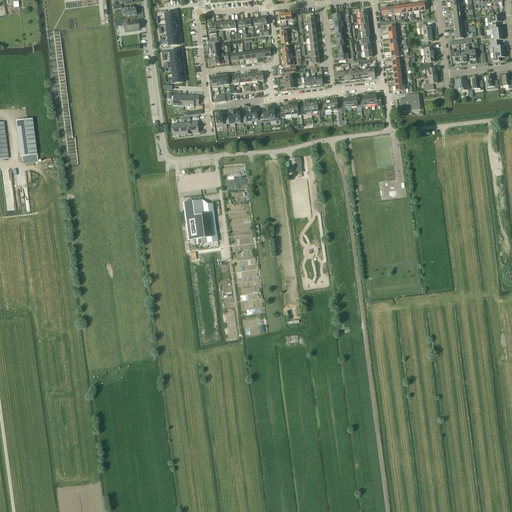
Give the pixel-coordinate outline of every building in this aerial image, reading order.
[(137,15),(136,8),(125,9),(126,17),(137,15)] [(501,16),(487,18),(488,27),(489,27),(497,26),(500,26),(500,23),(501,22),(501,16)] [(266,18),(260,19),(261,29),(261,33),(262,37),(269,36),(268,32),(265,33),(264,26),(267,25),(266,18)] [(128,21),(118,22),(118,25),(127,24),(128,31),(139,30),(140,30),(139,22),(128,23),(128,21)] [(424,35),(431,34),(431,28),(426,28),(426,25),(419,25),(419,29),(423,28),(424,35)] [(497,29),(497,26),(489,27),(490,30),(491,36),(503,34),(502,28),(497,29)] [(422,46),(428,46),(428,42),(432,42),(431,34),(424,35),(424,43),(421,43),(422,46)] [(503,34),(491,36),(493,35),(493,39),(492,39),(491,40),(491,41),(490,41),(490,45),(498,44),(498,41),(503,40),(503,34)] [(498,47),(498,44),(490,45),(490,48),(492,48),(492,53),(505,52),(504,46),(498,47)] [(429,49),(428,46),(422,46),(422,50),(423,49),(424,57),(434,55),(433,48),(429,49)] [(469,55),(470,61),(476,60),(475,53),(478,53),(478,46),(474,47),(474,50),(469,51),(469,55)] [(465,53),(460,53),(461,63),(467,62),(466,60),(470,59),(469,55),(469,51),(469,48),(465,49),(465,53)] [(455,64),(461,63),(460,53),(454,54),(454,50),(450,50),(451,57),(454,57),(455,64)] [(506,58),(505,52),(492,53),(493,59),(492,59),(492,62),(500,61),(500,58),(506,58)] [(434,55),(424,57),(424,60),(423,60),(424,64),(420,64),(421,68),(431,67),(430,63),(435,63),(434,55)] [(431,67),(421,68),(421,71),(424,71),(425,74),(428,74),(429,78),(436,77),(436,69),(431,70),(431,67)] [(338,72),(334,72),(335,79),(338,78),(339,83),(345,82),(343,73),(341,73),(340,72),(338,72)] [(508,86),(508,89),(511,88),(511,87),(511,80),(510,81),(509,75),(503,76),(503,75),(499,76),(500,87),(508,86)] [(494,76),(484,77),(484,82),(486,82),(487,87),(485,87),(485,88),(495,87),(495,90),(498,89),(498,83),(494,83),(494,81),(494,76)] [(218,89),(218,88),(217,77),(211,78),(211,81),(210,81),(211,84),(212,84),(212,89),(218,89)] [(437,84),(436,77),(429,78),(429,81),(426,81),(426,84),(423,85),(424,91),(434,90),(433,84),(437,84)] [(479,78),(472,79),(473,90),(480,89),(480,91),(483,91),(482,83),(479,83),(479,78)] [(454,84),(455,90),(462,89),(462,91),(468,90),(467,81),(464,82),(464,80),(455,81),(455,84),(454,84)] [(405,99),(399,100),(401,113),(407,112),(407,110),(416,108),(417,111),(420,110),(418,94),(408,96),(408,99),(405,99)] [(173,107),(184,107),(184,96),(174,95),(173,107)] [(184,96),(184,107),(194,108),(194,106),(199,106),(199,97),(184,96)] [(364,100),(360,101),(361,108),(365,107),(365,106),(371,105),(370,96),(363,97),(364,100)] [(374,96),(370,96),(371,105),(377,105),(377,107),(381,107),(380,98),(376,99),(376,96),(374,96)] [(361,108),(360,101),(356,101),(356,98),(350,99),(351,108),(357,107),(357,108),(361,108)] [(345,108),(351,108),(350,99),(344,99),(344,103),(340,103),(341,110),(345,110),(345,108)] [(337,100),(330,101),(331,111),(331,112),(338,111),(341,111),(341,110),(340,103),(337,103),(337,100)] [(323,105),(321,105),(322,113),(325,113),(325,112),(331,112),(331,111),(330,101),(323,102),(323,105)] [(317,102),(310,103),(311,113),(312,114),(318,113),(318,114),(321,113),(322,113),(321,105),(317,106),(317,102)] [(303,107),(300,108),(301,116),(305,115),(312,114),(311,113),(310,103),(303,104),(303,107)] [(297,105),(290,106),(291,115),(292,116),(298,116),(301,116),(300,108),(298,108),(297,105)] [(284,110),(281,110),(282,118),(282,120),(285,119),(285,118),(285,117),(292,116),(291,115),(290,106),(283,106),(284,110)] [(261,122),(261,123),(270,122),(268,108),(263,109),(263,114),(260,115),(261,122)] [(274,108),(268,108),(270,122),(276,121),(279,121),(279,120),(278,113),(275,113),(274,108)] [(246,116),(243,117),(244,124),(247,124),(247,123),(252,122),(251,110),(245,111),(246,116)] [(258,123),(261,122),(260,115),(257,115),(257,110),(251,110),(252,122),(258,122),(258,123)] [(227,125),(235,124),(234,112),(228,113),(229,118),(226,119),(226,125),(227,125)] [(234,112),(235,124),(240,124),(240,125),(244,124),(243,117),(240,117),(239,112),(234,112)] [(226,125),(226,119),(223,119),(222,114),(216,114),(217,118),(215,118),(216,123),(217,123),(218,128),(227,127),(227,125),(226,125)] [(27,120),(17,121),(15,121),(19,158),(22,157),(37,155),(32,119),(27,120)] [(172,129),(171,129),(172,132),(173,132),(173,136),(179,135),(178,124),(172,125),(172,129)] [(37,155),(22,157),(23,164),(23,165),(38,163),(38,162),(37,155)] [(183,203),(188,240),(196,239),(197,244),(218,241),(213,204),(203,205),(203,200),(183,203)]
